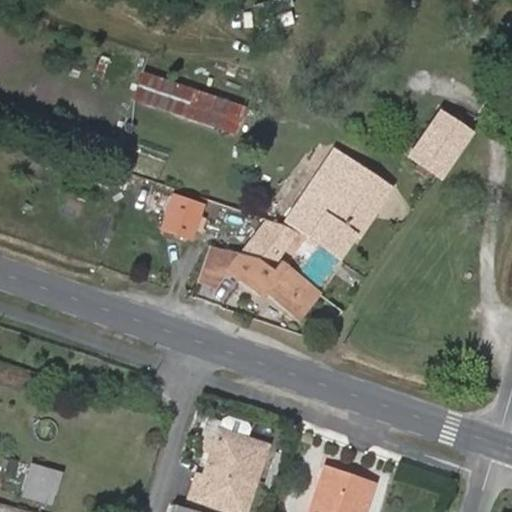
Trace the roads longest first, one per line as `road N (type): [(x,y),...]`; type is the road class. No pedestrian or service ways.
road 1 (tertiary): [(499,443),(0,271)]
road 2 (track): [(486,248),(499,166),(484,113)]
